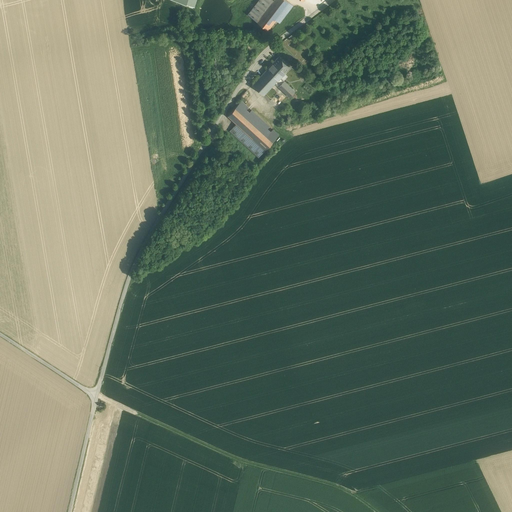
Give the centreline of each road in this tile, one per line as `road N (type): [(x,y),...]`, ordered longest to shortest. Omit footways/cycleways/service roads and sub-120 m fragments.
road 1 (unclassified): [(333,0),(259,56),(148,237),(128,280),(69,511)]
road 2 (track): [(0,333),(96,396),(244,462),(335,485),(378,511)]
